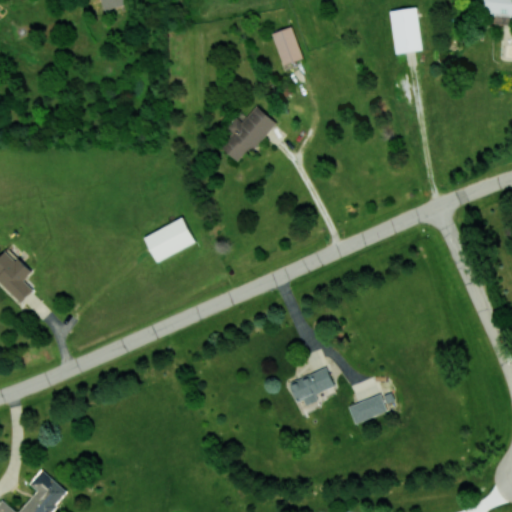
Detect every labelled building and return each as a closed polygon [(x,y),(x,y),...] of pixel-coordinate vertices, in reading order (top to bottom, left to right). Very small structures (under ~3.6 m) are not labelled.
[(103,0),(107,10),(135,0),(103,0)] [(418,7),(391,10),(395,52),(422,50),(418,7)] [(283,64),(303,58),(293,26),(273,32),(283,64)] [(240,163),(276,122),(257,105),(242,121),(237,116),(227,127),(233,133),(221,146),(240,163)] [(145,235),(157,261),(196,242),(185,217),(145,235)] [(32,272),(7,249),(0,256),(0,281),(22,302),(34,289),(24,280),(32,272)] [(316,393),(335,386),(328,367),(289,381),(297,402),(304,399),(306,404),(319,400),(316,393)] [(356,423),(388,410),(381,392),(348,406),(356,423)] [(0,511),(50,511),(68,490),(42,469),(30,483),(38,490),(19,511),(18,511),(3,499),(0,502),(0,511)]
